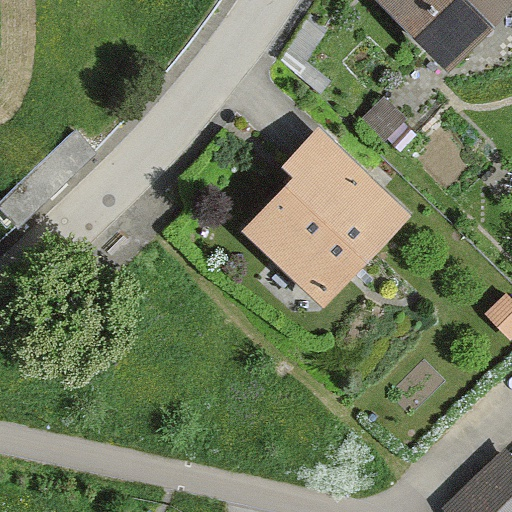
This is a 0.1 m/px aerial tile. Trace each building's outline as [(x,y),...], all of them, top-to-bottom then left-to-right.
[(511,14),(511,0),(371,0),(446,78),(511,14)] [(76,132),(0,204),(0,211),(16,227),(95,152),(76,132)] [(247,237),(321,313),(410,226),(322,136),(281,175),(296,190),(247,237)] [(511,305),(507,300),(487,317),(509,344),(511,341),(511,305)] [(511,511),(511,464),(503,455),(444,510),(445,511),(511,511)]
